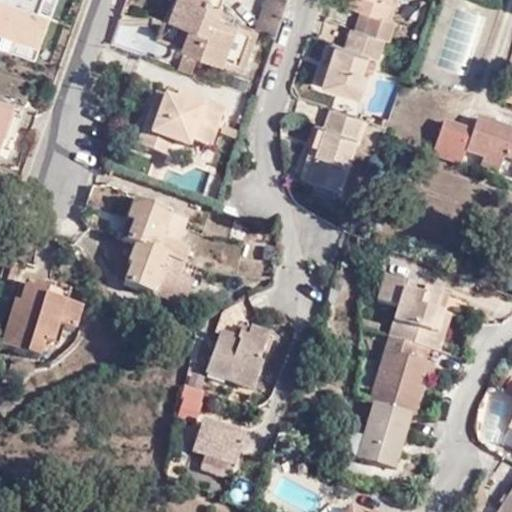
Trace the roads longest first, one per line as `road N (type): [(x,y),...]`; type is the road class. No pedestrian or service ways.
road 1 (residential): [(315,0),(265,128),(299,315)]
road 2 (residential): [(111,0),(38,216)]
